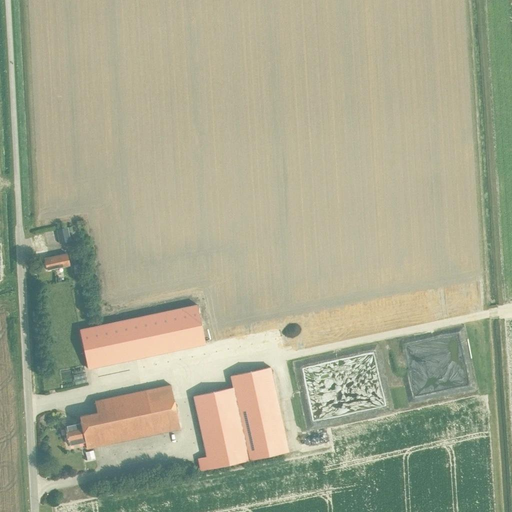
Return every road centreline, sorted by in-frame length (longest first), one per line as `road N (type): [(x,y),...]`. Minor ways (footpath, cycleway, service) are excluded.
road 1 (unclassified): [(34,511),(7,0)]
road 2 (track): [(285,354),(511,307)]
